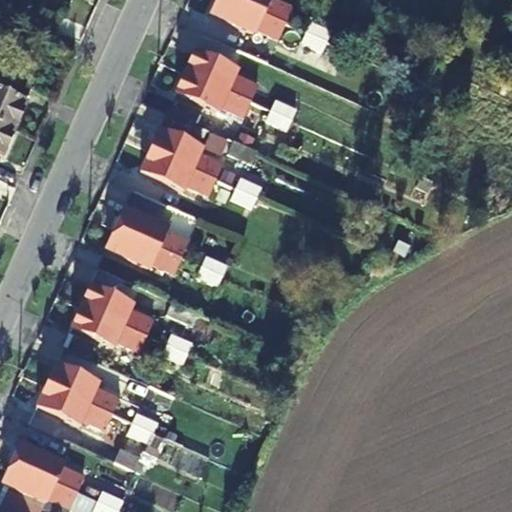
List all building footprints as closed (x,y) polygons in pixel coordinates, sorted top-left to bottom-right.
[(19,8),(2,0),(0,0),(0,10),(15,18),(19,8)] [(293,23),(242,0),(223,0),(218,14),(260,33),(262,29),(285,40),(293,23)] [(242,0),(293,23),(300,7),(285,0),(242,0)] [(67,22),(22,2),(19,8),(40,17),(64,29),(67,22)] [(64,29),(40,17),(34,31),(59,42),(64,29)] [(339,31),(318,21),(313,32),(334,41),(339,31)] [(334,41),(313,32),(309,42),(330,51),(334,41)] [(244,71),(201,52),(192,72),(258,102),(265,86),(242,75),(244,71)] [(276,62),(257,53),(251,67),(270,75),(276,62)] [(258,102),(192,72),(183,93),(225,112),(227,108),(251,119),(258,102)] [(0,119),(20,129),(32,103),(0,88),(0,119)] [(202,108),(180,98),(176,109),(198,120),(202,108)] [(303,111),(282,101),(278,111),(299,120),(303,111)] [(299,120),(278,111),(273,121),(294,131),(299,120)] [(0,153),(8,157),(20,129),(0,119),(0,153)] [(210,147),(167,128),(158,150),(224,180),(232,162),(208,152),(210,147)] [(265,150),(242,140),(237,151),(260,162),(265,150)] [(224,180),(158,150),(149,170),(191,189),(193,185),(218,195),(224,180)] [(270,188),(248,178),(244,188),(265,198),(270,188)] [(265,198),(244,188),(239,199),(260,208),(265,198)] [(175,225),(132,206),(123,226),(190,257),(198,239),(174,229),(175,225)] [(190,257),(123,226),(114,246),(157,266),(159,263),(182,273),(190,257)] [(236,264),(214,255),(209,265),(231,275),(236,264)] [(231,275),(209,265),(204,275),(226,285),(231,275)] [(176,286),(165,282),(161,291),(172,296),(176,286)] [(140,303),(97,284),(88,305),(155,335),(163,318),(138,307),(140,303)] [(155,335),(88,305),(79,326),(121,345),(123,341),(148,352),(155,335)] [(103,342),(77,331),(70,344),(97,356),(103,342)] [(200,342),(180,333),(175,344),(195,353),(200,342)] [(195,353),(175,344),(171,354),(192,363),(195,353)] [(104,382),(62,363),(53,385),(119,414),(127,397),(103,386),(104,382)] [(119,414),(53,385),(44,405),(86,423),(87,420),(112,430),(119,414)] [(165,421),(144,412),(140,422),(160,431),(165,421)] [(160,431),(140,422),(135,433),(155,442),(160,431)] [(70,459),(28,440),(18,461),(85,491),(93,474),(68,463),(70,459)] [(85,491),(18,461),(9,481),(51,500),(53,496),(78,507),(85,491)] [(131,499),(109,490),(105,500),(126,509),(131,499)] [(124,511),(126,509),(105,500),(100,510),(105,511),(124,511)]
